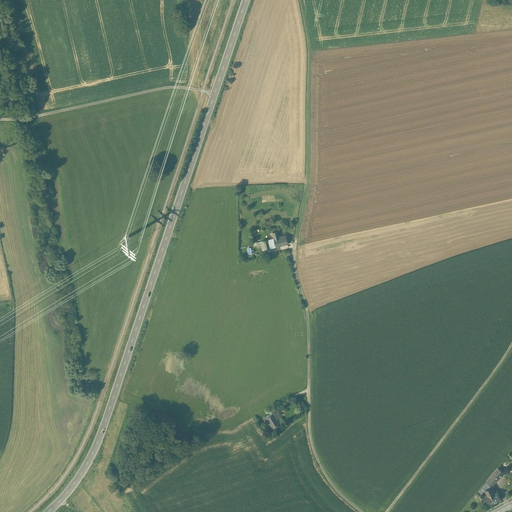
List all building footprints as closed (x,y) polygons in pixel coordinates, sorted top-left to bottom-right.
[(278,230),(273,232),(276,247),(288,243),(286,235),(280,236),(278,230)] [(267,239),(261,241),(263,250),(270,248),(267,239)] [(283,415),(278,409),(268,415),(275,428),(283,422),(280,417),(283,415)] [(501,470),(498,468),(493,474),(498,478),(501,474),(503,472),(501,470)] [(493,474),(487,481),(492,485),(498,478),(493,474)] [(497,491),(495,492),(492,487),(485,490),(488,495),(486,496),(490,504),(501,499),(497,491)]
